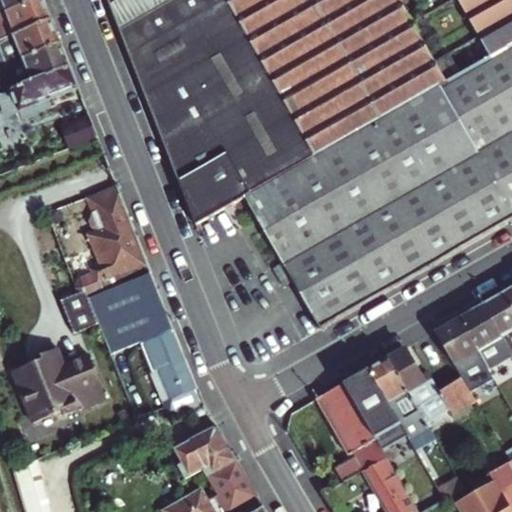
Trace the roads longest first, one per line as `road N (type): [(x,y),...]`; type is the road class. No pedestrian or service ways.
road 1 (residential): [(73,0),(242,406)]
road 2 (residential): [(511,255),(242,406)]
road 3 (residential): [(242,406),(304,511)]
